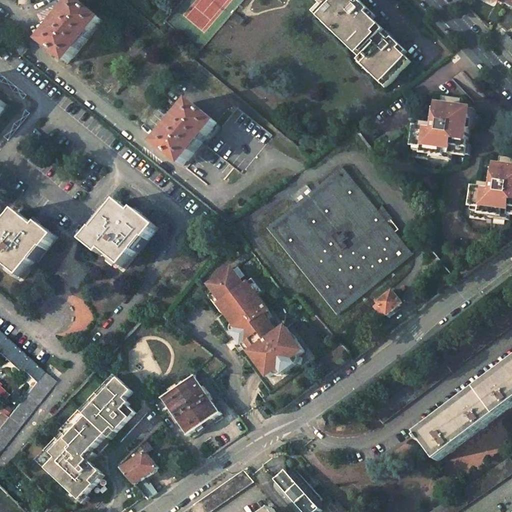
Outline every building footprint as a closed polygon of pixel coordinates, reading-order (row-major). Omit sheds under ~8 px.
[(103,20),(78,0),(75,0),(42,43),(69,64),(103,20)] [(366,55),(363,58),(390,85),(410,65),(398,54),(404,48),(400,43),(395,39),(392,42),(368,18),(373,13),(369,9),(365,5),(360,10),(350,0),(326,0),(331,5),(328,8),(323,13),(366,55)] [(359,0),(358,2),(355,0),(350,0),(360,10),(365,5),(360,0),(359,0)] [(231,15),(242,25),(247,19),(236,9),(231,15)] [(366,55),(323,13),(319,16),(363,58),(366,55)] [(392,42),(395,39),(377,21),(379,18),(373,13),(368,18),(392,42)] [(511,42),(510,40),(503,46),(511,56),(511,42)] [(29,49),(22,43),(16,51),(23,56),(29,49)] [(404,48),(398,54),(410,65),(412,63),(406,56),(410,53),(404,48)] [(390,85),(363,58),(360,61),(387,88),(390,85)] [(217,123),(192,102),(157,145),(183,166),(217,123)] [(417,128),(413,163),(424,164),(424,160),(436,161),(444,162),(445,157),(451,158),(451,161),(464,162),(465,147),(461,146),(462,140),(466,140),(467,124),(464,124),(464,116),(456,115),(457,105),(438,102),(435,129),(417,128)] [(238,107),(208,146),(242,173),(272,134),(238,107)] [(511,161),(502,160),(498,187),(478,185),(474,218),(485,220),(486,216),(497,217),(505,218),(505,213),(511,214),(511,216),(511,161)] [(307,184),(293,196),(300,204),(269,228),(338,312),(412,253),(388,222),(393,218),(382,205),(377,209),(361,189),(344,168),(314,192),(307,184)] [(361,189),(377,209),(382,205),(367,185),(361,189)] [(96,228),(86,240),(103,254),(106,251),(125,266),(148,238),(150,239),(160,227),(138,209),(135,213),(121,201),(110,214),(98,229),(96,228)] [(0,264),(6,269),(8,266),(22,277),(45,249),(47,250),(57,237),(42,224),(39,228),(30,221),(19,211),(0,234),(0,264)] [(419,224),(428,236),(435,230),(426,219),(419,224)] [(235,267),(211,284),(229,309),(226,311),(255,350),(252,352),(270,377),(305,351),(287,326),(280,332),(267,314),(271,311),(250,281),(247,283),(235,267)] [(403,302),(393,290),(378,303),(388,314),(403,302)] [(374,306),(383,318),(388,314),(378,303),(374,306)] [(511,308),(372,412),(381,424),(511,326),(511,308)] [(0,351),(21,370),(23,368),(37,381),(44,373),(0,332),(0,351)] [(216,356),(202,365),(212,379),(227,365),(216,356)] [(511,364),(417,435),(437,463),(511,407),(511,364)] [(37,381),(14,409),(8,416),(4,422),(0,426),(0,451),(56,382),(44,373),(37,381)] [(116,376),(46,449),(51,454),(43,462),(49,467),(46,469),(80,501),(104,476),(90,463),(136,413),(128,406),(130,404),(126,400),(133,392),(116,376)] [(221,414),(197,378),(165,400),(189,435),(221,414)] [(0,401),(2,403),(9,396),(0,388),(0,401)] [(0,411),(8,416),(14,409),(2,403),(0,401),(0,411)] [(148,451),(124,467),(138,484),(161,468),(148,451)] [(511,461),(510,458),(432,511),(455,511),(511,473),(511,461)] [(242,470),(183,511),(208,511),(252,481),(242,470)] [(276,489),(274,490),(293,511),(306,511),(315,504),(320,499),(295,472),(293,474),(292,473),(290,473),(289,473),(288,473),(288,474),(285,472),(274,481),(277,484),(276,485),(276,486),(275,487),(275,488),(276,489)] [(150,483),(141,488),(150,499),(157,494),(150,483)]
